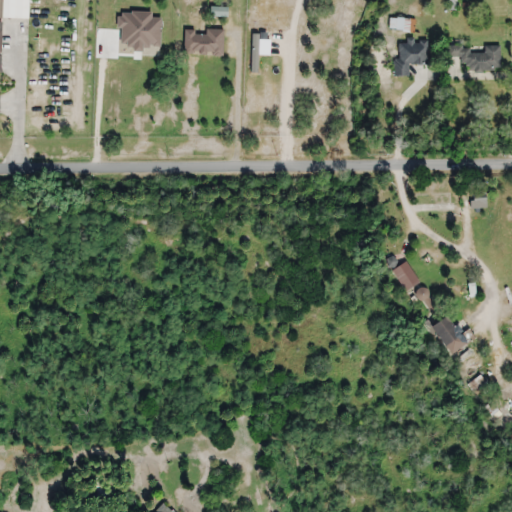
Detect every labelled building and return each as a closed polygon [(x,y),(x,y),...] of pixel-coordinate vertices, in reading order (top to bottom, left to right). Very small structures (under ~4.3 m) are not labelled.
[(0,0),(0,72),(1,19),(27,19),(27,0),(0,0)] [(414,33),(415,20),(389,18),(388,31),(414,33)] [(223,30),(183,30),(183,55),(223,55),(223,30)] [(429,65),(429,41),(394,41),(394,77),(409,77),(409,65),(429,65)] [(500,73),(500,46),(482,46),(482,53),(468,53),(468,46),(446,46),(446,58),(457,58),(457,65),(467,65),(467,73),(500,73)] [(471,196),(470,210),(485,211),(485,197),(471,196)] [(398,266),(392,258),(385,262),(405,292),(419,282),(405,261),(398,266)] [(428,329),(444,349),(460,336),(444,316),(428,329)] [(174,511),(165,502),(154,511),(174,511)]
